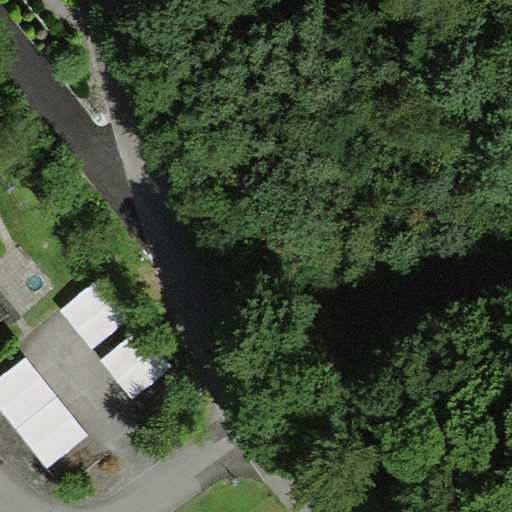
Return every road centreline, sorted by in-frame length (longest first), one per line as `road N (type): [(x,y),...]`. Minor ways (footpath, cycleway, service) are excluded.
road 1 (residential): [(0,23),(74,115),(163,197)]
road 2 (residential): [(257,412),(163,197)]
road 3 (residential): [(163,197),(112,61),(102,0)]
road 4 (residential): [(129,511),(257,412)]
road 5 (residential): [(339,511),(257,412)]
